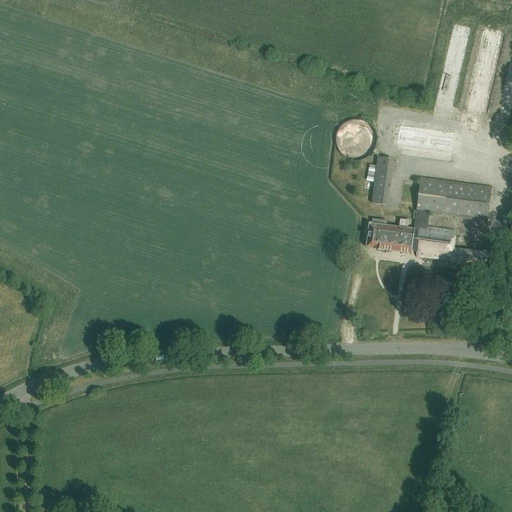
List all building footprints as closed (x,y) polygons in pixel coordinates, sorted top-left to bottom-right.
[(495,38),(480,35),(473,67),(480,69),(478,75),(486,76),(495,38)] [(354,121),(347,124),(341,129),(337,136),(337,144),(339,151),(345,157),(352,161),(360,161),(367,158),(373,153),(376,146),(377,138),(374,131),(369,125),(362,122),(354,121)] [(398,145),(450,152),(453,134),(400,127),(398,145)] [(373,204),(385,206),(391,160),(379,158),(373,204)] [(399,228),(387,227),(387,224),(378,223),(378,225),(370,224),(367,248),(377,250),(377,251),(382,251),(382,250),(412,254),(412,251),(417,252),(417,256),(451,261),(451,263),(484,267),(488,254),(453,250),(456,232),(428,228),(429,214),(487,222),(492,188),(421,178),(414,230),(408,229),(409,221),(400,220),(399,228)]
